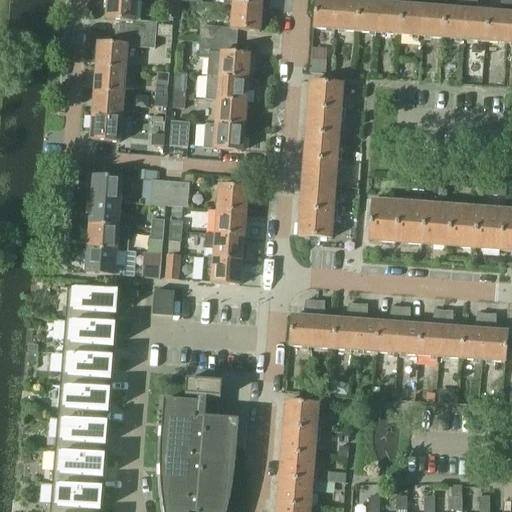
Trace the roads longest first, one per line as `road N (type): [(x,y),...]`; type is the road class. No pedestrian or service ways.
road 1 (residential): [(286,172),(63,156),(76,0)]
road 2 (residential): [(274,336),(144,327),(131,511)]
road 3 (residential): [(511,294),(279,274)]
road 4 (residential): [(262,511),(274,336)]
road 5 (residential): [(286,172),(297,0)]
